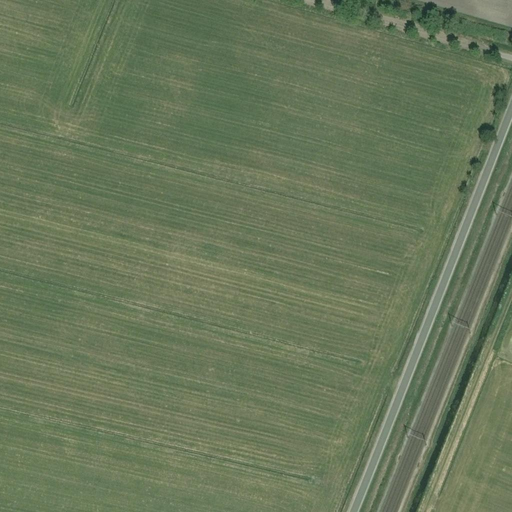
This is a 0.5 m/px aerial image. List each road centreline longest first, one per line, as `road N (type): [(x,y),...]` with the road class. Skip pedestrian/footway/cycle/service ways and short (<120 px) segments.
road 1 (unclassified): [(353,511),(511,107)]
road 2 (track): [(425,511),(511,295)]
road 3 (track): [(302,0),(511,59)]
